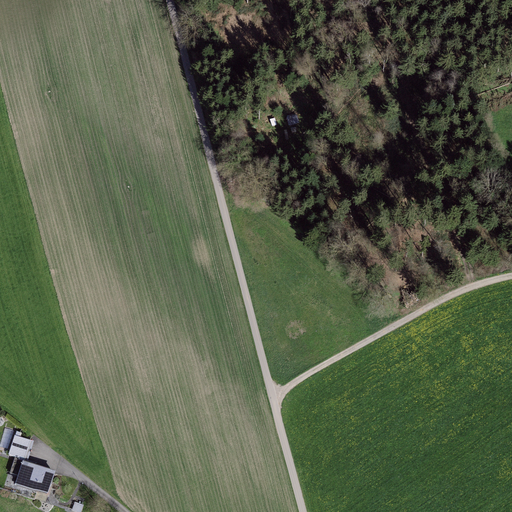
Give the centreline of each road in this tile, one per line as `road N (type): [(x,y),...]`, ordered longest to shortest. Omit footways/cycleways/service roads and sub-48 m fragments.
road 1 (track): [(302,511),(174,0)]
road 2 (track): [(511,278),(484,282),(274,398)]
